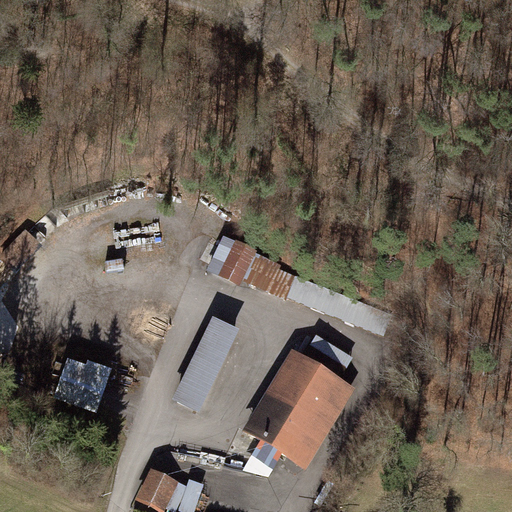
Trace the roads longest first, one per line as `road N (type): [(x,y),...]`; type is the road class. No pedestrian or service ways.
road 1 (track): [(265,511),(301,500),(360,397),(371,358),(356,342),(203,297),(132,263),(75,259),(40,278),(6,343)]
road 2 (track): [(192,0),(260,29),(339,107),(511,209)]
road 3 (track): [(118,511),(156,391),(203,297)]
road 4 (track): [(142,437),(189,442),(222,423),(279,320)]
